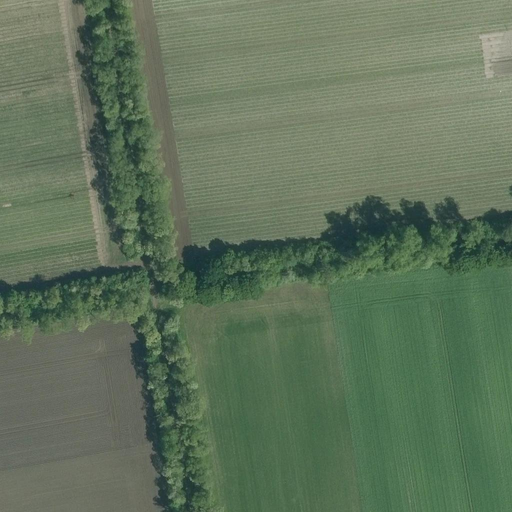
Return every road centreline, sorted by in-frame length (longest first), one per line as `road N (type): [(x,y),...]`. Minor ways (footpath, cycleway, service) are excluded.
road 1 (track): [(149,278),(105,0)]
road 2 (track): [(191,511),(149,278)]
